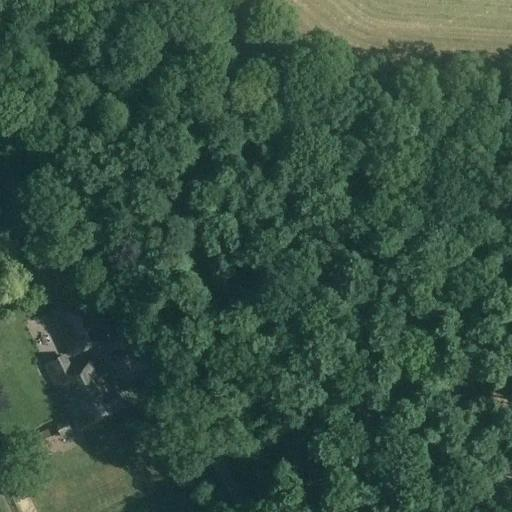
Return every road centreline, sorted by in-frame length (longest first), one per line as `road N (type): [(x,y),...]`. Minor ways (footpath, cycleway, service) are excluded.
road 1 (track): [(192,0),(286,86),(511,218)]
road 2 (track): [(243,511),(58,203)]
